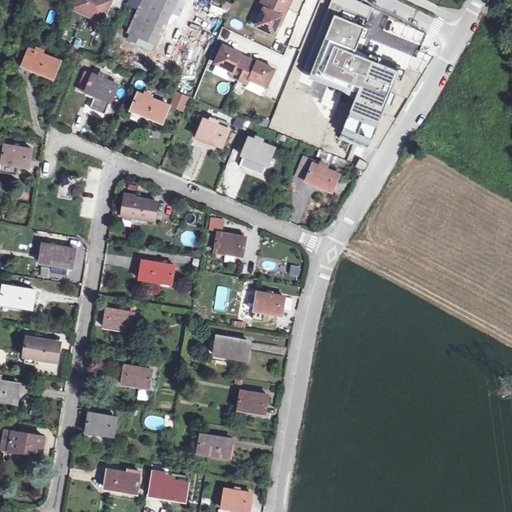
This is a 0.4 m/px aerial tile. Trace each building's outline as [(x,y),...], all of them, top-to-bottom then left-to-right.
[(76,0),(72,10),(95,21),(97,18),(103,16),(106,17),(110,9),(107,8),(110,0),(109,0),(76,0)] [(145,0),(131,34),(154,44),(173,0),(145,0)] [(173,0),(154,44),(159,46),(179,0),(173,0)] [(272,0),(272,2),(289,10),(293,2),(291,1),(290,0),(272,0)] [(373,10),(351,0),(333,0),(304,73),(358,92),(340,137),(369,147),(396,73),(353,55),(373,10)] [(289,10),(272,2),(269,1),(257,27),(272,34),(275,33),(283,18),(285,19),(289,10)] [(236,2),(230,15),(237,18),(242,5),(236,2)] [(241,55),(224,47),(216,64),(233,72),(230,77),(239,81),(249,61),(240,57),(241,55)] [(32,50),(25,67),(52,78),(59,61),(43,54),(44,51),(38,49),(37,52),(32,50)] [(257,64),(249,61),(239,81),(248,85),(250,80),(267,89),(275,71),(258,63),(257,64)] [(95,76),(88,93),(110,102),(117,85),(106,80),(107,77),(101,74),(99,77),(95,76)] [(178,92),(172,106),(184,111),(190,97),(178,92)] [(141,94),(134,111),(162,123),(169,106),(152,99),(153,96),(146,93),(145,96),(141,94)] [(206,121),(199,138),(221,147),(228,130),(217,125),(218,122),(212,120),(211,123),(206,121)] [(252,140),(241,166),(262,175),(273,148),(263,144),(264,141),(257,138),(256,141),(252,140)] [(5,145),(2,164),(29,168),(32,150),(5,145)] [(292,176),(330,192),(337,175),(326,170),(327,167),(301,156),(292,176)] [(360,161),(357,167),(363,170),(366,164),(360,161)] [(69,199),(75,179),(63,176),(58,196),(69,199)] [(126,197),(123,215),(155,220),(157,202),(126,197)] [(224,220),(210,218),(208,228),(222,231),(224,220)] [(218,234),(215,252),(243,256),(246,238),(218,234)] [(43,244),(40,263),(72,268),(75,250),(43,244)] [(143,261),(140,279),(171,284),(174,266),(143,261)] [(289,274),(300,276),(302,266),(291,264),(289,274)] [(4,286),(1,304),(32,309),(35,291),(4,286)] [(255,310),(265,312),(282,315),(284,298),(257,293),(255,310)] [(107,309),(104,327),(131,332),(134,314),(107,309)] [(263,322),(265,312),(255,310),(253,320),(263,322)] [(218,336),(214,355),(246,360),(248,342),(218,336)] [(28,338),(25,355),(56,361),(59,343),(28,338)] [(125,365),(122,383),(149,388),(152,370),(125,365)] [(0,375),(0,400),(16,403),(19,385),(0,381),(0,380),(1,376),(0,375)] [(241,391),(238,409),(265,414),(267,396),(241,391)] [(90,413),(87,432),(113,436),(116,418),(90,413)] [(8,422),(7,428),(17,430),(18,424),(8,422)] [(5,429),(2,448),(40,455),(44,437),(5,429)] [(201,434),(198,453),(229,458),(232,440),(201,434)] [(108,470),(105,488),(136,493),(139,475),(108,470)] [(151,496),(182,501),(185,482),(174,480),(174,477),(167,476),(167,479),(165,479),(166,473),(155,471),(151,496)] [(248,511),(251,493),(225,488),(225,493),(219,492),(217,506),(248,511)]
